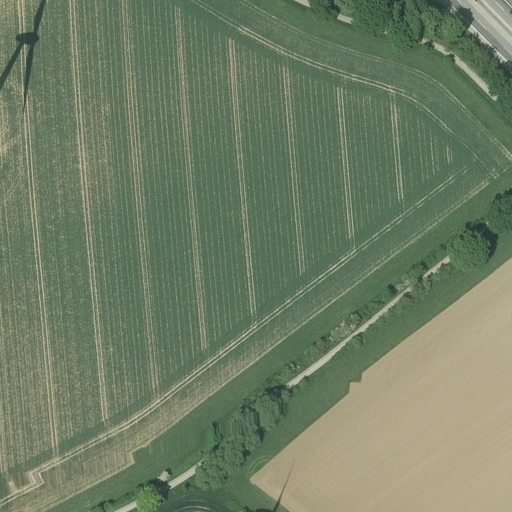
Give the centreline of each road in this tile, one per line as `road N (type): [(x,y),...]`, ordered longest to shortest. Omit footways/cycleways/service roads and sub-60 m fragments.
road 1 (unclassified): [(114,511),(313,376),(511,207)]
road 2 (unclassified): [(511,120),(451,60),(424,45),(289,0)]
